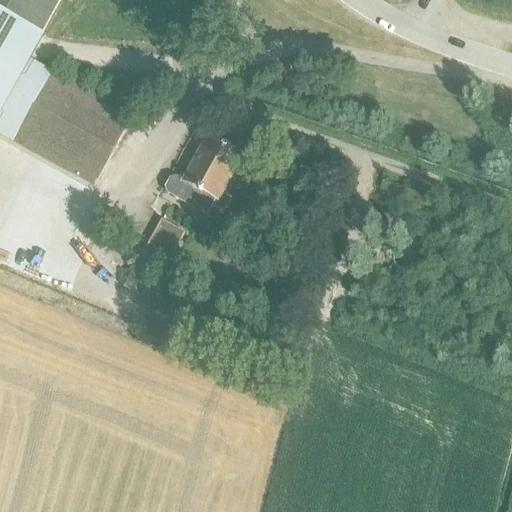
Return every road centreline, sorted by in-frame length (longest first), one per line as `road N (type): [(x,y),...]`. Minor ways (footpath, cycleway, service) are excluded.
road 1 (track): [(184,92),(511,206)]
road 2 (track): [(246,51),(184,92),(118,209),(0,175)]
road 3 (track): [(236,0),(246,51),(340,48),(442,73),(511,77)]
